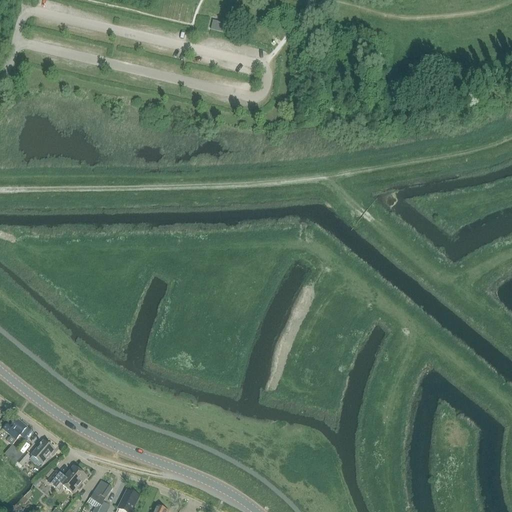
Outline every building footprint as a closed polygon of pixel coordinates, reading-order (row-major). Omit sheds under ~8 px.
[(213,22),(211,30),(227,34),(229,25),(213,22)] [(7,425),(3,430),(10,437),(6,442),(12,446),(19,437),(26,442),(33,433),(16,419),(10,427),(7,425)] [(42,465),(54,451),(44,442),(31,457),(42,465)] [(22,468),(30,459),(25,454),(23,456),(17,463),(22,468)] [(73,494),(86,478),(74,468),(65,479),(56,473),(48,483),(59,491),(63,486),(73,494)] [(105,499),(112,489),(101,482),(93,494),(99,498),(100,496),(105,499)] [(127,492),(118,510),(122,511),(132,511),(139,498),(127,492)] [(106,511),(110,507),(103,503),(98,511),(106,511)]
